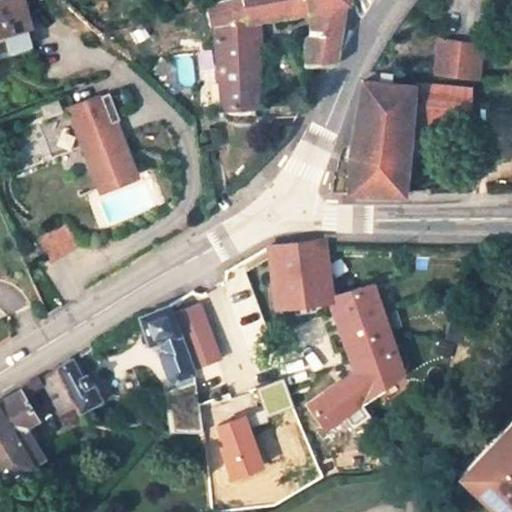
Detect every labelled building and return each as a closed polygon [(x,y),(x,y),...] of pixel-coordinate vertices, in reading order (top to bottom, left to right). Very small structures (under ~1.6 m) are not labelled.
[(22,0),(0,0),(0,34),(29,27),(22,0)] [(310,36),(304,39),(305,64),(310,64),(335,63),(344,8),(345,9),(347,0),(216,0),(208,3),(216,40),(261,36),(262,20),(309,13),(310,36)] [(174,31),(172,18),(158,22),(161,34),(174,31)] [(216,40),(219,108),(256,105),(261,36),(216,40)] [(501,82),(504,45),(461,42),(457,78),(501,82)] [(404,195),(415,85),(365,80),(349,157),(348,194),(404,195)] [(433,127),(470,125),(468,84),(431,86),(433,127)] [(111,95),(1,136),(14,173),(43,163),(42,160),(51,156),(52,160),(87,147),(97,174),(128,162),(114,124),(121,122),(111,95)] [(217,178),(201,180),(206,215),(213,209),(223,200),(217,178)] [(38,240),(50,262),(78,245),(65,224),(38,240)] [(271,245),(278,308),(333,296),(326,246),(325,240),(271,245)] [(334,301),(351,347),(391,333),(374,285),(333,296),(334,301)] [(142,318),(151,342),(161,339),(165,347),(162,348),(160,350),(160,353),(169,378),(174,379),(194,370),(170,306),(142,318)] [(309,406),(325,427),(405,373),(391,333),(351,347),(359,371),(309,406)] [(101,400),(90,381),(87,384),(73,360),(56,371),(75,407),(78,412),(101,400)] [(42,379),(61,414),(75,407),(56,371),(42,379)] [(25,426),(38,418),(22,392),(0,405),(0,466),(8,480),(44,458),(25,426)] [(511,511),(511,409),(451,472),(492,511),(511,511)]
